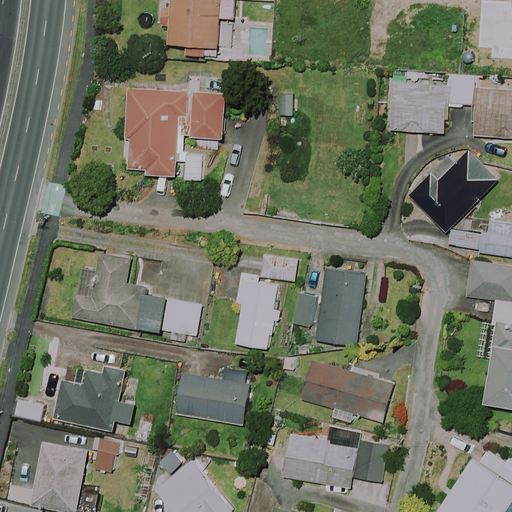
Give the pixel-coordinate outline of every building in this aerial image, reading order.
[(234,20),(235,0),(161,0),(160,24),(170,25),(169,46),(231,50),(232,35),(220,35),(221,19),(234,20)] [(478,77),(450,75),(449,88),(406,85),(407,73),(393,72),(390,131),(447,135),(448,105),(476,107),(474,137),(511,139),(511,89),(477,87),(478,77)] [(177,178),(178,162),(187,162),(186,182),(203,183),(205,138),(218,139),(224,139),(227,95),(131,90),(127,171),(147,173),(147,176),(177,178)] [(339,154),(318,152),(316,185),(337,186),(339,154)] [(487,172),(468,152),(440,180),(433,173),(410,196),(447,233),(498,183),(487,172)] [(340,193),(323,192),(322,207),(339,208),(340,193)] [(511,226),(490,222),(487,236),(452,230),(449,248),(511,258),(511,226)] [(77,296),(73,319),(199,335),(203,304),(145,295),(146,285),(129,282),(133,259),(99,254),(93,299),(77,296)] [(298,260),(265,256),(262,278),(296,282),(298,260)] [(477,358),(494,361),(486,402),(511,406),(511,267),(472,260),(465,296),(498,302),(494,328),(482,327),(477,358)] [(367,275),(326,269),(315,341),(357,347),(367,275)] [(259,277),(242,275),(238,304),(244,305),(238,344),(271,349),(282,286),(259,282),(259,277)] [(317,300),(299,295),(292,323),(311,327),(317,300)] [(394,386),(314,363),(303,400),(335,410),(332,419),(352,424),(355,415),(383,423),(394,386)] [(86,384),(60,379),(53,420),(116,431),(118,420),(134,423),(137,403),(120,400),(126,368),(110,365),(108,375),(88,372),(86,384)] [(250,384),(182,374),(176,415),(244,425),(250,384)] [(354,477),(383,482),(389,448),(347,441),(346,445),(291,435),(284,477),(352,489),(354,477)] [(94,449),(99,450),(95,469),(101,470),(101,473),(106,474),(106,471),(112,473),(116,455),(119,456),(122,443),(96,438),(94,449)] [(91,450),(41,442),(31,505),(76,511),(95,511),(99,495),(85,493),(91,450)] [(511,511),(511,460),(491,447),(481,464),(473,459),(440,511),(511,511)] [(235,511),(228,502),(195,460),(159,488),(177,511),(235,511)] [(301,511),(276,503),(273,511),(301,511)]
